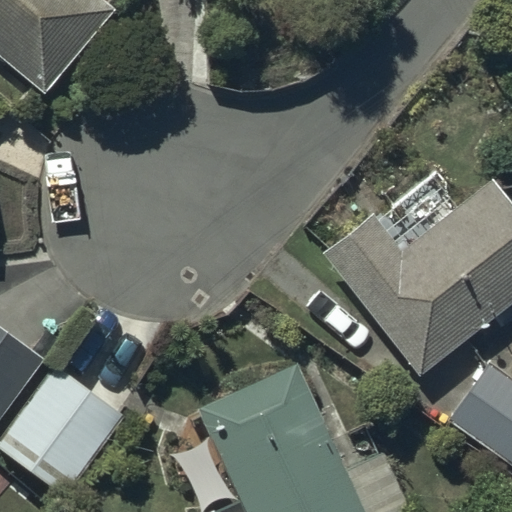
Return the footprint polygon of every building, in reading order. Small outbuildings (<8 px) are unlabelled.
[(0,0),(0,57),(41,92),(112,9),(104,2),(105,0),(0,0)] [(417,377),(511,300),(511,207),(490,179),(400,252),(369,212),(319,251),(417,377)] [(0,413),(41,356),(0,326),(0,413)] [(227,478),(189,493),(196,511),(392,511),(404,507),(378,452),(343,468),(294,362),(195,408),(227,478)] [(122,418),(54,363),(1,429),(68,484),(122,418)] [(511,379),(488,363),(445,420),(511,467),(511,379)]
